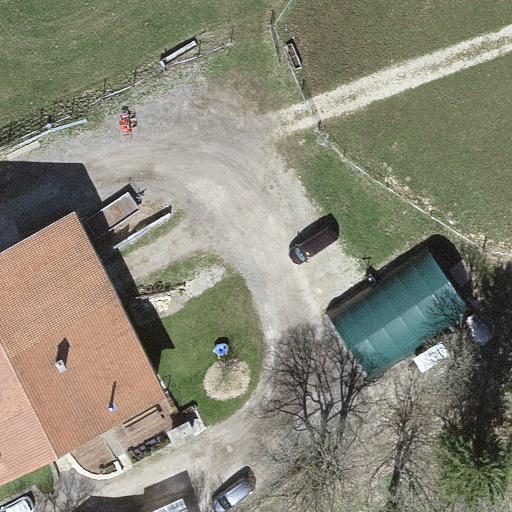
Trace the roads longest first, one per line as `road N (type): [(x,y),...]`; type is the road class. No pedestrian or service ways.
road 1 (track): [(0,237),(511,44)]
road 2 (track): [(221,149),(314,403),(90,511)]
